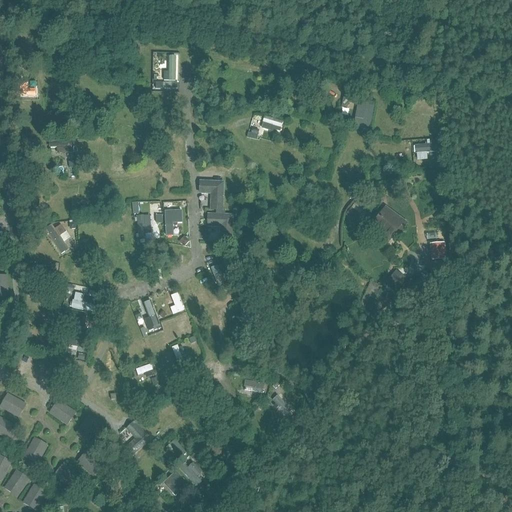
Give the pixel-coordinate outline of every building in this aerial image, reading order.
[(164,72),(163,82),(176,82),(176,57),(169,57),(169,73),(164,72)] [(23,77),(22,69),(12,69),(13,77),(23,77)] [(57,83),(56,89),(68,90),(68,96),(72,96),(72,91),(74,91),(75,85),(57,83)] [(36,90),(28,89),(28,84),(16,84),(16,97),(36,97),(36,90)] [(355,119),(353,128),(369,131),(374,106),(366,104),(363,120),(355,119)] [(19,127),(35,126),(35,120),(30,120),(30,115),(23,115),(23,120),(19,120),(19,127)] [(343,116),(341,124),(348,126),(350,118),(343,116)] [(283,122),(264,117),(261,129),(274,133),(275,131),(280,132),(283,122)] [(26,130),(19,130),(19,154),(31,154),(30,147),(26,148),(26,130)] [(57,148),(57,154),(73,154),(73,147),(74,147),(73,141),(49,142),(49,149),(57,148)] [(436,141),(429,142),(429,145),(415,146),(415,154),(439,152),(439,144),(436,144),(436,141)] [(89,149),(78,149),(78,166),(84,166),(84,159),(89,159),(89,149)] [(134,151),(115,150),(114,172),(124,172),(124,163),(133,163),(134,151)] [(217,212),(217,216),(224,216),(224,213),(225,213),(226,183),(201,182),(200,196),(212,196),(211,212),(217,212)] [(355,205),(363,211),(366,206),(358,200),(355,205)] [(346,216),(354,222),(360,214),(353,208),(352,207),(346,216)] [(371,227),(381,235),(389,241),(400,227),(403,229),(407,224),(386,207),(371,227)] [(182,211),(165,212),(166,237),(173,237),(173,224),(182,224),(182,211)] [(443,215),(440,213),(436,213),(434,216),(434,220),(437,222),(441,222),(443,219),(443,215)] [(151,234),(150,216),(138,217),(139,241),(145,241),(145,234),(151,234)] [(235,216),(224,216),(217,216),(209,216),(208,229),(221,229),(220,246),(234,246),(235,216)] [(71,224),(68,229),(74,233),(77,227),(71,224)] [(61,255),(68,250),(59,237),(66,233),(61,226),(55,230),(52,226),(45,230),(61,255)] [(179,242),(184,247),(189,241),(184,237),(179,242)] [(440,244),(430,245),(432,261),(442,260),(440,244)] [(220,293),(227,290),(217,266),(210,269),(220,293)] [(385,285),(395,293),(407,280),(396,271),(385,285)] [(0,275),(0,298),(9,298),(7,275),(0,275)] [(74,301),(73,301),(71,309),(93,313),(95,306),(82,303),(84,296),(75,294),(74,301)] [(177,294),(171,297),(175,307),(170,308),(173,315),(184,311),(177,294)] [(150,302),(143,304),(149,319),(145,321),(149,332),(153,330),(154,332),(161,329),(150,302)] [(249,303),(242,307),(250,317),(247,319),(251,323),(260,316),(249,303)] [(370,303),(367,308),(373,312),(376,306),(370,303)] [(68,319),(71,319),(70,325),(85,328),(87,316),(69,312),(68,319)] [(162,312),(158,316),(163,320),(167,316),(162,312)] [(175,320),(163,325),(169,340),(175,338),(173,333),(180,330),(175,320)] [(258,322),(253,325),(258,332),(263,328),(258,322)] [(140,330),(144,339),(148,337),(145,328),(140,330)] [(86,344),(69,340),(68,346),(77,348),(77,352),(84,354),(86,344)] [(141,342),(127,348),(128,352),(129,353),(132,352),(133,353),(133,354),(138,352),(137,350),(144,347),(142,342),(141,342)] [(183,361),(181,355),(185,354),(182,347),(178,348),(177,346),(172,348),(178,364),(183,361)] [(80,364),(62,361),(61,368),(79,371),(80,364)] [(83,364),(80,370),(86,373),(89,366),(83,364)] [(155,376),(151,365),(136,370),(138,376),(144,374),(146,379),(155,376)] [(245,381),(243,391),(262,394),(264,384),(245,381)] [(0,406),(0,408),(19,419),(27,404),(7,394),(0,406)] [(286,416),(292,411),(277,396),(272,401),(286,416)] [(49,413),(67,426),(76,413),(58,400),(49,413)] [(252,405),(256,409),(260,404),(256,400),(252,405)] [(88,416),(75,433),(88,442),(100,424),(88,416)] [(0,436),(10,442),(18,428),(0,417),(0,436)] [(151,440),(134,422),(126,429),(135,440),(125,449),(132,457),(151,440)] [(37,465),(48,446),(34,438),(23,457),(37,465)] [(175,440),(170,445),(181,459),(187,454),(175,440)] [(76,463),(93,477),(104,465),(87,450),(76,463)] [(195,451),(189,457),(192,460),(198,454),(195,451)] [(0,456),(0,480),(1,481),(12,463),(0,456)] [(169,464),(172,468),(177,463),(174,460),(169,464)] [(54,476),(71,490),(81,477),(64,463),(54,476)] [(196,488),(201,483),(196,478),(202,473),(193,464),(188,469),(184,464),(179,468),(196,488)] [(188,484),(181,477),(176,471),(176,472),(174,469),(171,472),(173,475),(163,483),(173,493),(176,496),(181,491),(188,484)] [(16,470),(4,489),(17,497),(29,479),(16,470)] [(34,484),(22,503),(36,511),(48,493),(34,484)]
